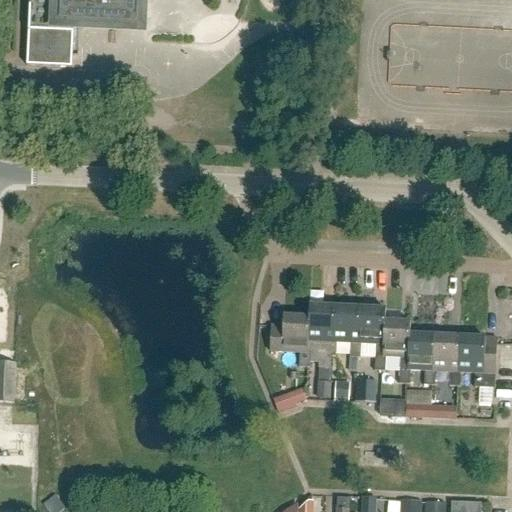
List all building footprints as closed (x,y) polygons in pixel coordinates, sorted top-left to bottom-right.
[(30,0),(27,67),(72,69),(74,23),(118,25),(137,26),(138,16),(138,15),(138,0),(30,0)] [(336,344),(334,343),(335,308),(309,307),(309,319),(310,319),(308,342),(309,342),(308,353),(310,354),(310,363),(318,364),(318,369),(330,370),(331,358),(335,358),(336,344)] [(359,345),(360,310),(335,308),(334,343),(350,344),(349,359),(360,360),(361,345),(359,345)] [(385,323),(386,311),(360,310),(359,345),(361,345),(375,346),(374,372),(385,373),(386,358),(382,358),(383,346),(384,346),(385,323)] [(299,369),(309,369),(310,363),(310,354),(308,353),(309,342),(308,342),(310,319),(309,319),(283,318),(283,328),(271,327),(270,353),(299,354),(299,369)] [(385,323),(384,346),(383,346),(382,358),(386,358),(400,359),(400,370),(399,385),(410,386),(411,372),(406,372),(407,370),(407,359),(408,359),(409,336),(410,336),(410,324),(385,323)] [(434,337),(410,336),(409,336),(408,359),(407,359),(407,370),(406,372),(411,372),(425,373),(424,387),(435,387),(435,373),(433,373),(434,337)] [(460,389),(460,381),(461,374),(458,374),(460,338),(434,337),(433,373),(435,373),(450,374),(450,388),(460,389)] [(498,340),(486,340),(460,338),(458,374),(461,374),(475,375),(475,389),(495,390),(498,340)] [(0,403),(14,405),(15,364),(0,363),(0,403)] [(318,383),(317,399),(329,400),(330,384),(318,383)] [(357,383),(356,403),(375,403),(375,384),(357,383)] [(336,385),(335,402),(347,403),(348,385),(336,385)] [(301,391),(292,395),(295,404),(299,403),(305,400),(301,391)] [(381,402),(380,418),(405,419),(406,403),(381,402)] [(410,407),(410,419),(431,419),(431,408),(410,407)] [(451,420),(451,408),(431,408),(431,419),(451,420)] [(349,500),(336,500),(335,511),(347,511),(348,511),(349,511),(349,500)] [(311,511),(312,502),(298,510),(297,511),(311,511)] [(400,511),(421,511),(422,504),(401,503),(400,511)]
